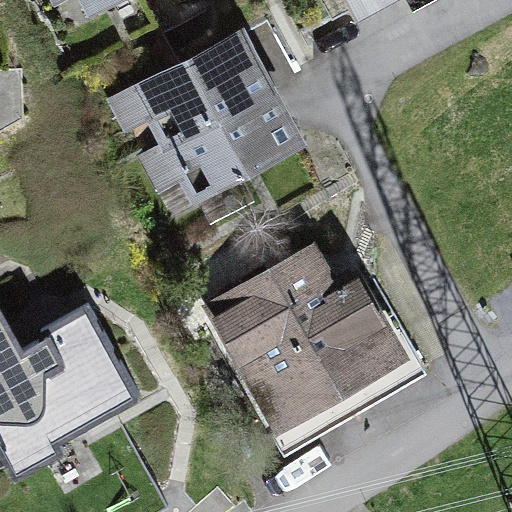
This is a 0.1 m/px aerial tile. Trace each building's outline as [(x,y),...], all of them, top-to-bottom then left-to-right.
[(56,0),(70,27),(123,0),(56,0)] [(350,0),(371,33),(434,0),(350,0)] [(247,26),(111,93),(141,154),(278,87),(247,26)] [(1,79),(0,78),(0,117),(9,112),(1,79)] [(278,87),(141,154),(171,214),(307,146),(278,87)] [(331,250),(220,315),(291,449),(435,370),(382,272),(350,286),(331,250)] [(0,306),(0,446),(4,453),(0,455),(0,511),(144,511),(160,503),(106,414),(138,394),(90,306),(45,329),(49,341),(26,354),(0,306)]
